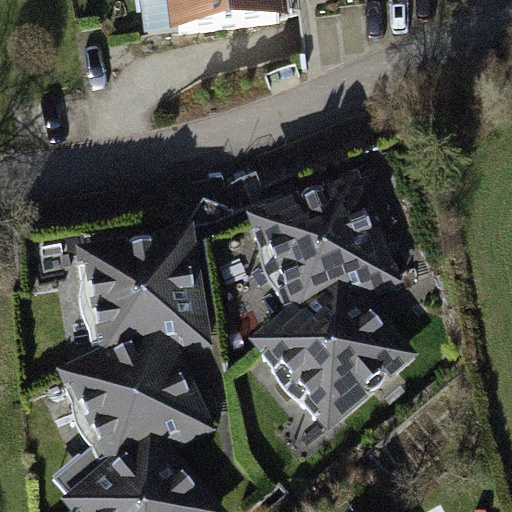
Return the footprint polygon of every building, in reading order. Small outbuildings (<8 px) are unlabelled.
[(276,0),(171,0),(175,26),(278,14),(276,0)] [(353,185),(258,222),(288,299),(383,262),(353,185)] [(196,223),(89,241),(106,345),(213,327),(196,223)] [(340,283),(262,349),(327,426),(405,360),(340,283)] [(113,463),(215,420),(182,341),(80,384),(113,463)] [(231,511),(232,511),(178,443),(89,511),(231,511)]
